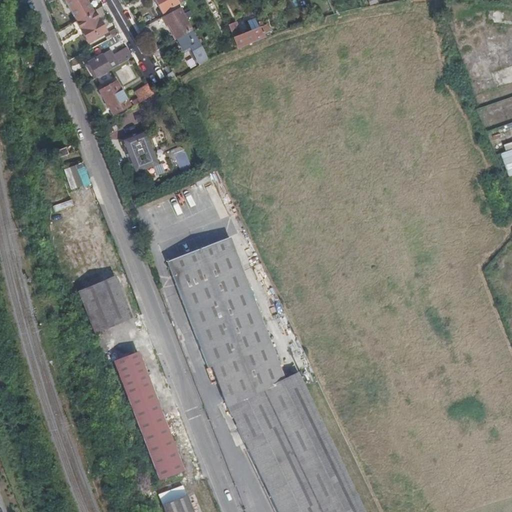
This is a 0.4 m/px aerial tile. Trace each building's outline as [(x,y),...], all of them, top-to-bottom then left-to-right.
[(64,0),(76,22),(93,12),(86,0),(64,0)] [(172,0),(152,0),(160,14),(164,12),(166,16),(175,11),(178,9),(177,7),(172,0)] [(166,27),(174,42),(174,41),(188,34),(175,11),(166,16),(157,21),(160,27),(161,26),(163,29),(166,27)] [(307,15),(310,23),(320,20),(317,11),(307,15)] [(105,34),(93,12),(76,22),(88,43),(105,34)] [(232,31),(229,32),(237,52),(262,41),(260,36),(257,30),(236,39),(232,31)] [(188,50),(199,69),(207,64),(189,33),(188,34),(174,41),(182,54),(188,50)] [(148,45),(152,53),(157,51),(152,43),(148,45)] [(46,63),(41,50),(25,57),(27,70),(46,63)] [(115,58),(120,67),(133,61),(128,52),(115,58)] [(89,64),(97,79),(110,72),(102,57),(89,64)] [(128,81),(135,78),(129,65),(122,68),(128,81)] [(127,101),(115,78),(97,87),(109,111),(127,101)] [(132,89),(140,103),(154,96),(145,81),(132,89)] [(156,161),(144,129),(122,137),(133,169),(156,161)] [(67,155),(64,146),(50,152),(52,160),(61,156),(63,161),(68,159),(67,155)] [(511,150),(503,153),(508,174),(511,172),(511,150)] [(63,169),(70,191),(90,185),(83,163),(63,169)] [(57,231),(95,331),(133,316),(95,217),(57,231)] [(268,341),(229,238),(167,263),(208,368),(212,366),(227,405),(277,511),(364,511),(297,372),(285,378),(268,341)] [(138,352),(114,361),(158,478),(182,468),(138,352)] [(193,511),(186,494),(163,503),(166,511),(193,511)]
